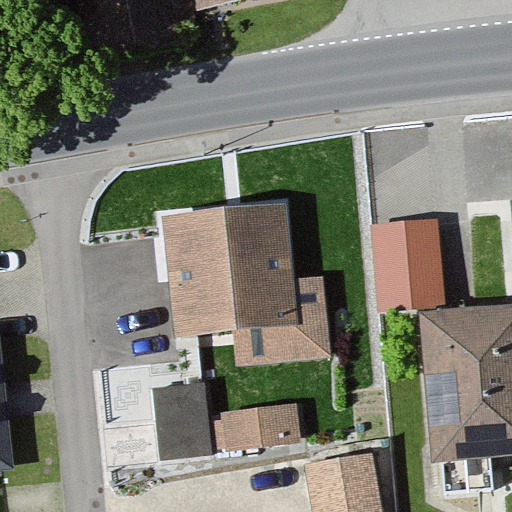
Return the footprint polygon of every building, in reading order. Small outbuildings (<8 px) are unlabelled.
[(9,0),(15,25),(63,15),(59,0),(9,0)] [(180,0),(93,0),(99,42),(185,30),(180,0)] [(282,204),(161,219),(176,339),(231,332),(235,364),(330,353),(320,276),(291,279),(282,204)] [(447,298),(443,210),(374,213),(378,301),(447,298)] [(511,319),(426,324),(433,455),(511,451),(511,319)] [(0,475),(16,474),(5,332),(0,332),(0,475)] [(206,386),(147,388),(149,461),(208,459),(206,386)] [(230,450),(304,433),(295,392),(221,409),(230,450)] [(381,511),(372,455),(303,466),(310,511),(381,511)]
